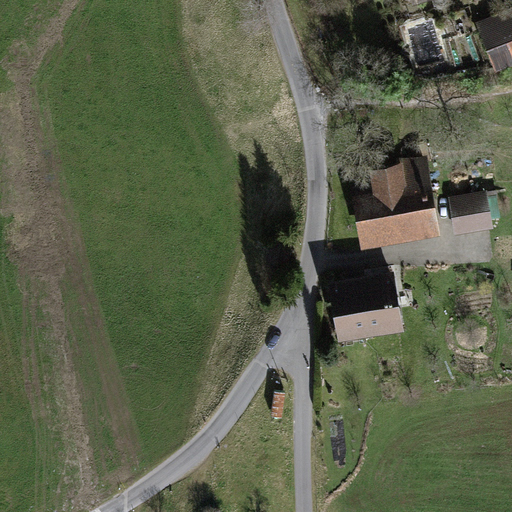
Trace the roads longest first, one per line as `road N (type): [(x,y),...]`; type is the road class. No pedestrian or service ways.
road 1 (unclassified): [(292,319),(314,246),(318,178),(309,110),(272,0)]
road 2 (residential): [(107,511),(206,441),(292,319)]
road 3 (unclassified): [(306,511),(303,376),(292,319)]
